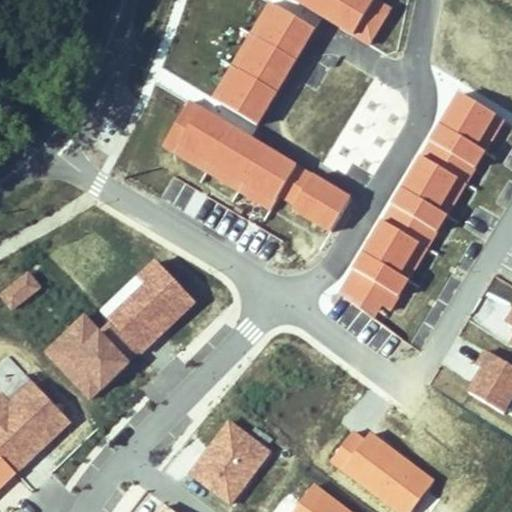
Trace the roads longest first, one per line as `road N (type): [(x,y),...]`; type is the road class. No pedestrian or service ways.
road 1 (residential): [(437,93),(330,33),(275,131),(377,191)]
road 2 (residential): [(277,299),(46,150)]
road 3 (residential): [(124,461),(277,299)]
road 4 (residential): [(511,220),(403,389)]
road 5 (tertiary): [(46,150),(70,128),(127,0)]
road 6 (residential): [(294,310),(334,265),(377,191)]
road 7 (residential): [(294,310),(403,389)]
